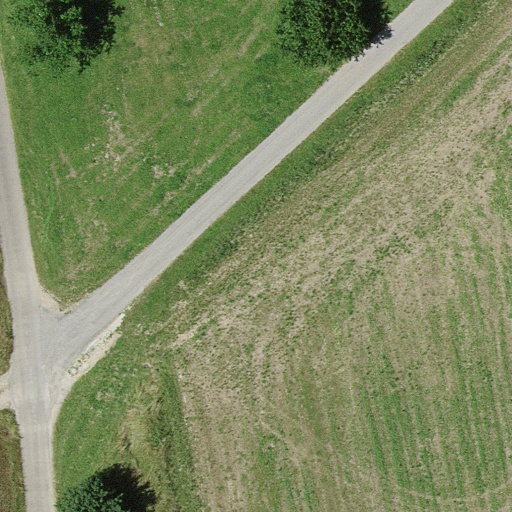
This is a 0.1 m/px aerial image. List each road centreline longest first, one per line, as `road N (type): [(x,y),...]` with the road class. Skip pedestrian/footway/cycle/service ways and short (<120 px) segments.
road 1 (track): [(0,392),(42,375),(443,0)]
road 2 (unclassified): [(0,109),(42,375),(43,511)]
